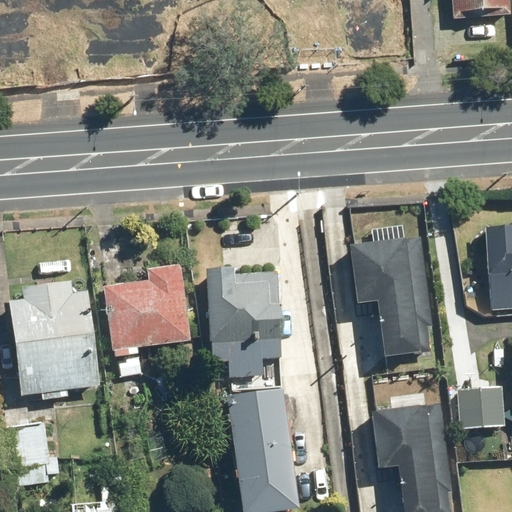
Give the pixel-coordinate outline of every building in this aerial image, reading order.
[(37,0),(0,0),(0,33),(40,30),(37,0)] [(185,0),(72,0),(74,16),(167,10),(167,4),(186,4),(185,0)] [(295,0),(218,0),(219,2),(257,2),(259,25),(296,23),(295,0)] [(343,0),(345,21),(386,18),(384,0),(343,0)] [(509,0),(451,0),(452,11),(510,8),(509,0)] [(511,226),(482,228),(485,277),(488,277),(490,311),(511,310),(511,226)] [(383,356),(430,350),(414,235),(349,244),(357,302),(375,299),(383,356)] [(178,266),(145,270),(147,281),(100,287),(109,352),(188,342),(178,266)] [(259,361),(277,360),(274,273),(231,274),(230,269),(203,270),(206,343),(209,343),(210,363),(226,362),(226,378),(259,377),(259,361)] [(85,292),(68,294),(66,282),(19,288),(21,301),(6,303),(19,397),(97,387),(85,292)] [(140,359),(114,362),(117,380),(142,377),(140,359)] [(503,428),(500,386),(455,389),(457,431),(503,428)] [(286,511),(296,511),(280,390),(224,398),(238,511),(286,511)] [(405,511),(452,511),(438,399),(372,408),(380,466),(399,463),(405,511)] [(48,484),(41,424),(0,428),(0,465),(3,489),(48,484)] [(511,506),(511,475),(478,478),(480,509),(511,506)] [(123,511),(122,485),(100,487),(101,501),(71,503),(72,511),(123,511)]
